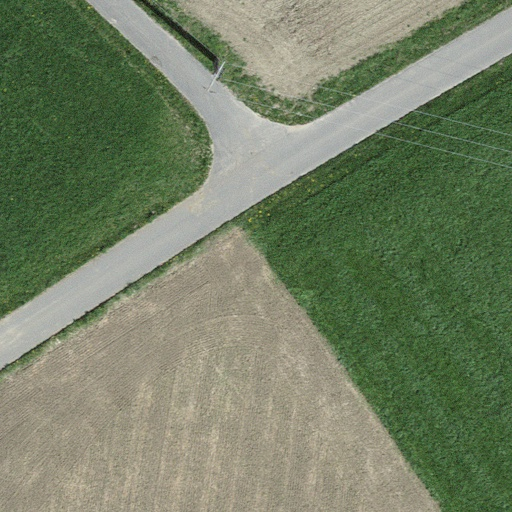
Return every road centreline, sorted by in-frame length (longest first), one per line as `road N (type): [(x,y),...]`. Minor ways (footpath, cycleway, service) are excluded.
road 1 (residential): [(511,31),(279,166),(0,346)]
road 2 (track): [(279,166),(98,0)]
